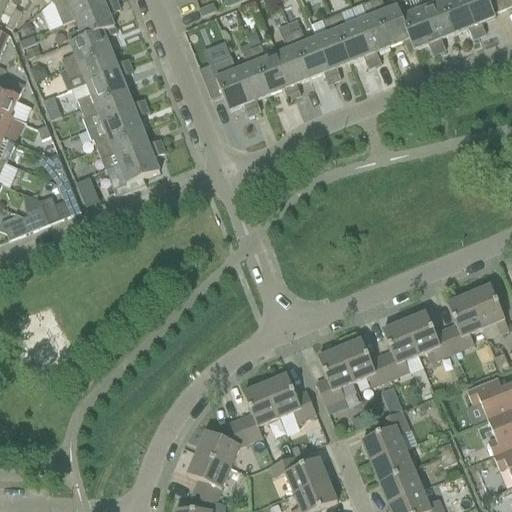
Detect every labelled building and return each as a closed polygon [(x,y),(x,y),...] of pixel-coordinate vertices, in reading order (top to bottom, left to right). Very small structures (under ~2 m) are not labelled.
[(75,24),(117,7),(114,0),(103,5),(101,0),(54,0),(51,6),(52,6),(54,9),(59,20),(62,29),(75,24)] [(242,0),(232,0),(227,2),(230,10),(244,4),(242,0)] [(454,38),(438,0),(416,0),(421,13),(438,57),(445,54),(441,43),(454,38)] [(450,0),(439,0),(454,38),(467,33),(472,43),(479,41),(462,0),(454,0),(451,2),(450,0)] [(462,0),(479,41),(485,38),(481,27),(495,22),(494,18),(511,10),(502,0),(462,0)] [(511,0),(502,0),(511,10),(511,0)] [(414,54),(397,10),(386,15),(381,1),(371,5),(390,51),(403,46),(407,57),(414,54)] [(438,57),(421,13),(411,17),(406,4),(396,8),(397,10),(414,54),(427,49),(432,59),(438,57)] [(390,51),(371,5),(362,9),(367,22),(356,26),(374,70),(381,67),(376,56),(390,51)] [(120,14),(117,7),(75,24),(79,33),(66,39),(70,47),(81,42),(82,43),(114,31),(109,18),(120,14)] [(216,15),(213,8),(199,13),(202,21),(216,15)] [(15,13),(10,22),(17,26),(21,16),(15,13)] [(374,70),(356,26),(346,31),(341,17),(331,21),(349,67),(363,62),(367,73),(374,70)] [(349,67),(331,21),(311,29),(317,42),(316,42),(334,86),(340,83),(336,72),(349,67)] [(12,35),(17,26),(10,22),(5,31),(12,35)] [(287,54),(276,59),(294,102),(300,99),(296,88),(309,83),(291,37),(287,28),(278,32),(287,54)] [(116,37),(114,31),(82,43),(81,42),(70,47),(74,59),(61,64),(65,74),(111,55),(105,42),(116,37)] [(334,86),(316,42),(306,47),(300,33),(291,37),(309,83),(323,78),(327,89),(334,86)] [(0,60),(9,40),(0,36),(0,60)] [(23,53),(36,48),(33,41),(20,46),(23,53)] [(294,102),(276,59),(266,63),(260,49),(251,53),(269,99),(283,94),(287,105),(294,102)] [(269,99),(251,53),(241,57),(247,70),(236,75),(254,118),(260,115),(256,104),(269,99)] [(111,55),(65,74),(68,83),(82,78),(86,88),(130,71),(127,64),(116,68),(111,55)] [(199,74),(211,104),(222,100),(228,116),(243,110),(247,121),(254,118),(236,75),(231,61),(199,74)] [(81,114),(127,95),(121,82),(132,77),(130,71),(86,88),(90,99),(77,104),(81,113),(81,114)] [(58,76),(38,86),(43,96),(63,86),(58,76)] [(0,117),(11,122),(18,106),(20,101),(24,91),(19,89),(1,81),(0,83),(0,117)] [(132,109),(127,95),(81,114),(84,123),(98,118),(102,128),(146,111),(143,104),(132,109)] [(56,107),(45,111),(51,126),(62,121),(56,107)] [(148,118),(146,111),(102,128),(106,139),(93,144),(97,154),(143,135),(137,122),(148,118)] [(0,141),(5,143),(13,123),(0,117),(0,141)] [(41,145),(50,141),(46,130),(37,134),(41,145)] [(148,149),(143,135),(97,154),(101,163),(114,158),(118,168),(162,151),(159,144),(148,149)] [(15,148),(5,143),(0,141),(0,164),(4,166),(7,167),(15,148)] [(165,158),(162,151),(118,168),(123,179),(117,181),(121,190),(113,194),(116,202),(146,190),(143,183),(159,176),(154,162),(165,158)] [(62,169),(57,158),(51,161),(48,162),(52,173),(62,169)] [(90,182),(77,187),(87,211),(99,206),(90,182)] [(81,216),(73,198),(68,186),(58,190),(65,206),(64,206),(68,217),(70,221),(81,216)] [(68,217),(64,206),(55,210),(53,206),(42,210),(49,229),(61,224),(59,221),(68,217)] [(49,229),(42,210),(26,217),(27,220),(23,222),(29,237),(49,229)] [(16,230),(5,235),(6,237),(9,245),(29,237),(23,222),(14,218),(13,222),(16,230)] [(490,290),(468,299),(483,333),(496,328),(500,338),(508,334),(490,290)] [(483,333),(468,299),(447,308),(455,329),(445,333),(454,357),(471,350),(467,340),(483,333)] [(425,317),(404,326),(418,360),(431,354),(436,365),(454,357),(445,333),(434,338),(425,317)] [(418,360),(404,326),(382,335),(391,356),(380,360),(390,384),(409,376),(404,366),(418,360)] [(361,344),(339,353),(353,387),(367,381),(371,391),(390,384),(380,360),(370,365),(361,344)] [(353,387),(339,353),(318,362),(326,383),(316,387),(325,411),(344,403),(340,393),(353,387)] [(500,375),(509,371),(504,358),(494,362),(500,375)] [(286,379),(265,388),(279,422),(292,417),(297,427),(316,419),(306,396),(295,400),(286,379)] [(497,382),(466,395),(472,410),(480,407),(487,425),(511,414),(511,389),(502,394),(497,382)] [(279,422),(265,388),(243,397),(252,418),(241,423),(251,446),(262,442),(257,431),(274,425),(279,422)] [(495,443),(487,446),(493,461),(511,453),(511,414),(487,425),(495,443)] [(370,466),(404,453),(399,439),(409,435),(401,416),(378,425),(383,436),(362,445),(370,466)] [(239,451),(251,446),(241,423),(230,427),(223,444),(206,436),(196,458),(230,472),(239,451)] [(440,463),(454,457),(450,448),(436,453),(440,463)] [(370,466),(379,488),(413,474),(404,453),(370,466)] [(511,453),(493,461),(499,475),(507,472),(511,484),(511,453)] [(454,457),(440,463),(444,472),(457,466),(454,457)] [(196,458),(187,479),(198,484),(193,495),(216,505),(230,472),(196,458)] [(285,477),(294,499),(328,485),(319,463),(298,472),(293,461),(270,471),(274,482),(285,477)] [(379,488),(388,509),(422,495),(413,474),(379,488)] [(322,511),(337,506),(328,485),(294,499),(299,511),(322,511)] [(213,511),(216,505),(193,495),(191,500),(186,511),(213,511)] [(440,511),(438,504),(427,508),(422,495),(388,509),(388,511),(440,511)]
